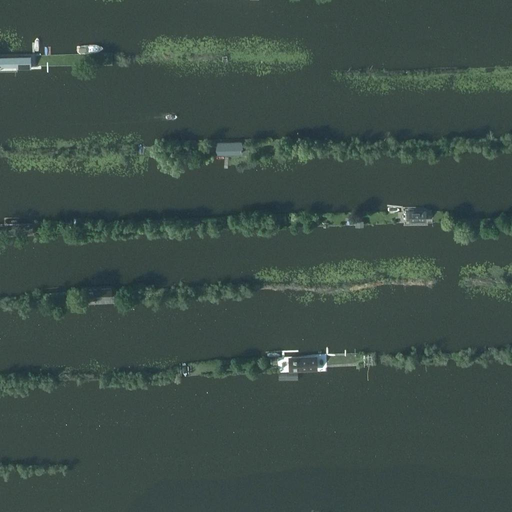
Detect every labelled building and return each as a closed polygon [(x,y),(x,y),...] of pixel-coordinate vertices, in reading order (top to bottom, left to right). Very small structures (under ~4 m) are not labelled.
[(30,57),(0,57),(0,68),(31,68),(30,57)] [(242,141),(217,142),(218,153),(243,152),(242,141)] [(425,210),(405,211),(405,220),(425,219),(425,210)] [(111,287),(85,288),(86,300),(112,299),(111,287)] [(317,355),(288,356),(288,372),(318,370),(317,355)]
